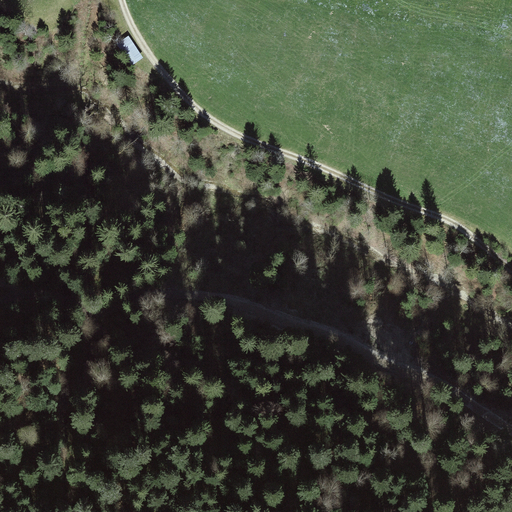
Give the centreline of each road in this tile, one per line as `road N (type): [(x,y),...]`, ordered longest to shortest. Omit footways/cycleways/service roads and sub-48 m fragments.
road 1 (track): [(511,432),(441,389),(257,307),(146,295),(92,316),(56,297),(0,298)]
road 2 (track): [(511,270),(454,225),(223,130),(159,69),(122,0)]
